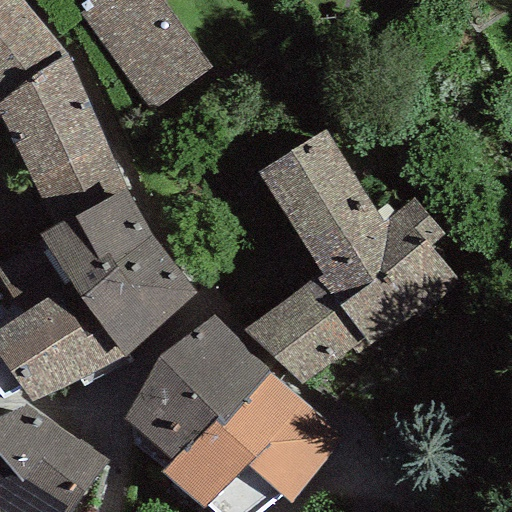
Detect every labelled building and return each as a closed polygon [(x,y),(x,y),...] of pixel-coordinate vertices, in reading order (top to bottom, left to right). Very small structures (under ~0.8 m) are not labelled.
[(65,56),(18,0),(0,0),(0,124),(6,122),(53,228),(127,190),(65,56)] [(210,70),(159,0),(88,0),(76,9),(152,112),(210,70)] [(324,132),(258,172),(320,276),(244,329),(304,387),(363,339),(376,351),(459,279),(433,245),(445,236),(413,199),(384,222),(324,132)] [(196,299),(127,190),(53,228),(38,235),(63,276),(68,284),(82,302),(126,359),(196,299)] [(0,218),(0,278),(18,303),(63,276),(38,235),(23,208),(0,218)] [(0,358),(35,403),(126,359),(82,302),(68,284),(0,328),(0,358)] [(271,372),(211,318),(158,357),(124,418),(173,460),(216,419),(223,425),(271,372)] [(336,441),(271,372),(223,425),(216,419),(173,460),(161,472),(213,511),(262,511),(281,495),(290,503),(336,441)] [(70,511),(108,463),(23,406),(0,417),(0,511),(70,511)]
